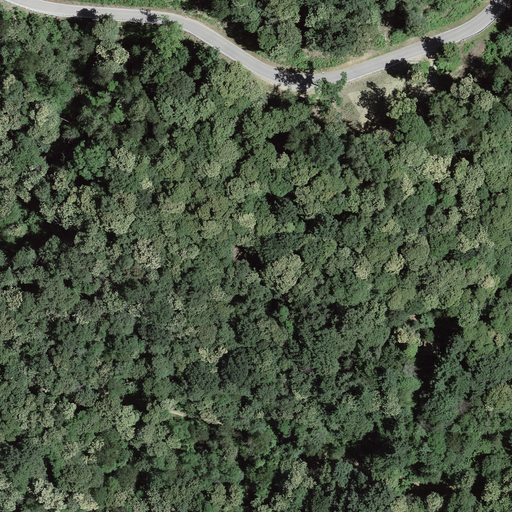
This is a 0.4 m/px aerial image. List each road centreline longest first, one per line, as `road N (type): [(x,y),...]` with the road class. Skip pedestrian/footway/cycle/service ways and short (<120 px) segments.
road 1 (track): [(511,498),(410,482),(234,423),(18,384),(0,371)]
road 2 (tertiary): [(502,0),(462,33),(310,81),(268,73),(176,20),(20,0)]
